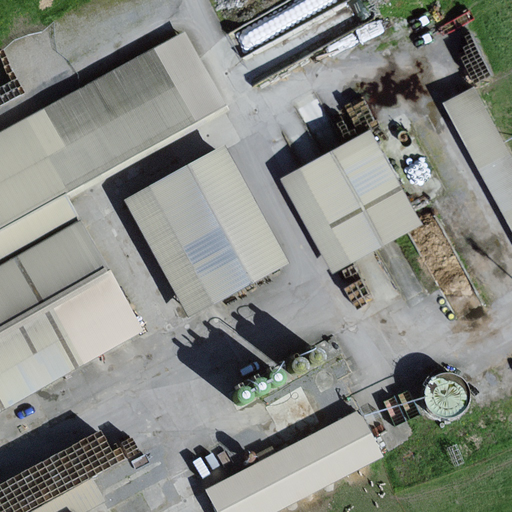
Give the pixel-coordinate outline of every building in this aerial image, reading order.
[(226,110),(182,33),(0,137),(0,408),(140,328),(67,202),(226,110)] [(511,149),(478,87),(448,104),(511,219),(511,149)] [(428,224),(377,129),(285,178),(336,273),(428,224)] [(290,267),(226,150),(125,205),(189,322),(290,267)] [(284,511),(383,460),(357,412),(206,491),(217,511),(284,511)] [(93,479),(34,511),(91,511),(107,503),(93,479)]
